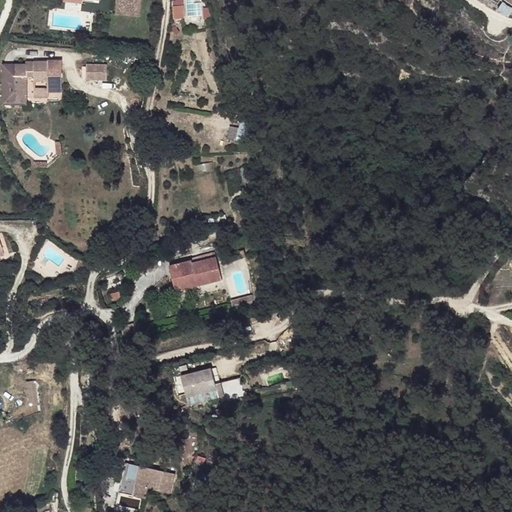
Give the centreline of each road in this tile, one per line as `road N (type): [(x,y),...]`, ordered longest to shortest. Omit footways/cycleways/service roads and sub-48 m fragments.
road 1 (residential): [(471,309),(307,291),(279,332),(122,363),(113,325),(87,311)]
road 2 (residential): [(87,311),(91,277),(134,253),(149,218),(148,112),(165,0)]
road 3 (residential): [(80,309),(67,486),(77,511)]
